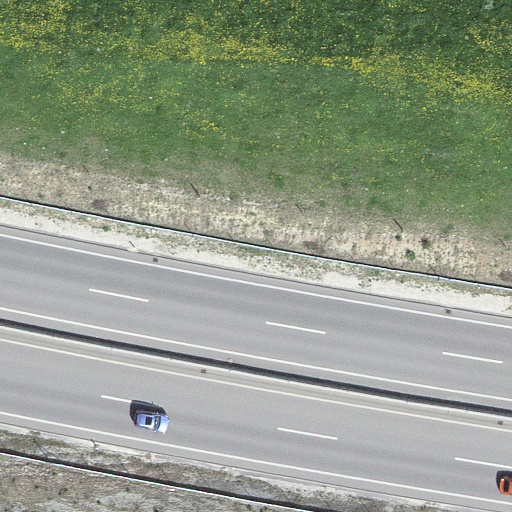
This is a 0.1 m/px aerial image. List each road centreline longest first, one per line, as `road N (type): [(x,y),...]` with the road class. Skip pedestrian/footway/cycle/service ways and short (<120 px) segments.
road 1 (motorway): [(511,362),(0,271)]
road 2 (motorway): [(0,374),(511,465)]
